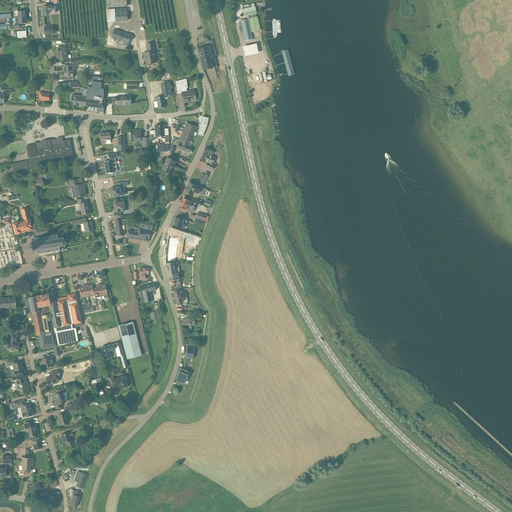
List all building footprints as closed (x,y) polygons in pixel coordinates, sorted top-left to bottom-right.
[(255,7),(254,3),(249,5),(249,4),(245,5),(246,7),(245,7),(246,9),(243,10),(244,16),(257,13),(255,7)] [(54,9),(54,12),(57,11),(57,6),(54,6),(54,8),(53,8),(53,6),(49,6),(43,7),(43,9),(42,9),(42,16),(48,15),(48,14),(49,14),(49,9),(53,9),(54,9)] [(127,20),(127,8),(106,10),(107,22),(127,20)] [(260,30),(258,17),(248,19),(248,20),(241,21),(242,25),(239,26),(241,34),(244,33),(245,41),(252,39),(250,32),(260,30)] [(54,34),(53,26),(44,27),(45,35),(54,34)] [(122,31),(114,29),(111,38),(120,41),(120,40),(124,41),(123,44),(128,46),(129,43),(130,39),(132,40),(133,35),(122,31)] [(155,53),(153,43),(146,44),(148,52),(143,53),(144,58),(145,58),(146,65),(156,63),(154,53),(155,53)] [(243,46),(246,56),(259,53),(257,43),(243,46)] [(70,44),(63,44),(63,47),(57,48),(58,59),(62,59),(62,60),(67,59),(67,52),(71,51),(70,44)] [(211,60),(213,59),(210,46),(207,46),(198,49),(201,61),(203,70),(213,68),(211,60)] [(295,75),(288,50),(281,52),(288,77),(295,75)] [(70,65),(64,66),(64,77),(69,77),(69,78),(73,78),(73,70),(77,69),(76,65),(83,65),(83,62),(82,61),(78,61),(76,61),(74,61),(70,62),(69,62),(70,65)] [(99,76),(100,67),(90,65),(89,74),(99,76)] [(72,95),(71,101),(74,101),(74,104),(86,106),(88,106),(87,110),(98,111),(98,110),(100,111),(99,111),(103,112),(104,107),(105,99),(103,99),(104,94),(102,77),(99,77),(96,76),(95,82),(88,81),(87,89),(83,89),(82,96),(75,95),(72,95)] [(181,89),(182,92),(187,91),(186,88),(188,88),(186,79),(175,81),(177,90),(181,89)] [(163,96),(156,97),(158,109),(165,108),(164,100),(166,99),(165,96),(172,95),(170,83),(166,83),(161,84),(163,96)] [(194,90),(187,91),(182,92),(183,102),(183,101),(191,99),(191,101),(196,100),(194,90)] [(42,93),(43,92),(40,91),(39,94),(39,99),(49,100),(50,94),(44,93),(42,93)] [(116,98),(112,98),(112,104),(116,104),(122,104),(123,105),(131,105),(131,99),(131,98),(131,96),(125,96),(117,96),(116,97),(116,98)] [(208,118),(202,117),(200,125),(197,134),(203,136),(206,126),(208,118)] [(196,127),(187,123),(185,128),(177,148),(190,153),(193,148),(190,147),(192,142),(190,141),(196,127)] [(155,130),(150,131),(150,140),(155,140),(154,139),(160,139),(159,125),(156,125),(156,126),(155,126),(155,130)] [(164,125),(160,125),(161,139),(165,138),(165,144),(170,143),(169,128),(165,129),(164,125)] [(130,139),(130,142),(134,142),(135,140),(135,141),(140,141),(140,131),(135,131),(135,130),(130,130),(130,133),(130,134),(131,139),(130,139)] [(110,140),(110,132),(100,133),(101,143),(106,143),(106,140),(110,140)] [(26,146),(29,161),(35,159),(36,166),(43,165),(65,161),(64,158),(73,156),(70,139),(63,141),(62,137),(57,138),(56,139),(53,140),(52,139),(41,141),(40,142),(37,143),(36,142),(34,142),(35,144),(26,146)] [(214,152),(205,148),(199,161),(206,164),(205,166),(212,170),(215,166),(212,165),(215,158),(212,156),(213,155),(212,155),(214,152)] [(117,157),(117,153),(108,154),(109,159),(110,160),(104,161),(106,173),(108,173),(108,174),(113,173),(113,172),(114,172),(113,166),(116,166),(115,158),(117,157)] [(176,161),(167,157),(161,169),(165,171),(163,174),(166,176),(168,175),(169,173),(173,166),(174,166),(176,161)] [(29,161),(26,161),(28,171),(37,169),(36,166),(35,159),(29,161)] [(14,174),(28,171),(26,161),(12,164),(14,174)] [(205,174),(200,183),(204,185),(208,176),(205,174)] [(42,178),(34,180),(36,188),(40,188),(44,187),(42,178)] [(70,179),(66,180),(67,185),(69,187),(71,186),(73,198),(74,198),(77,197),(81,196),(86,195),(85,191),(86,191),(85,188),(84,188),(84,184),(77,185),(76,180),(71,181),(70,179)] [(110,194),(110,196),(111,196),(112,196),(112,197),(121,195),(120,187),(128,185),(128,182),(121,183),(121,182),(113,184),(114,188),(110,188),(111,193),(110,193),(110,194)] [(207,190),(189,183),(185,192),(191,195),(192,191),(198,194),(198,193),(205,196),(207,190)] [(191,205),(193,202),(183,198),(179,206),(189,210),(189,211),(192,213),(195,207),(191,205)] [(88,206),(87,202),(80,203),(81,211),(82,215),(82,216),(91,214),(90,209),(88,209),(88,206)] [(124,205),(124,202),(114,203),(115,212),(114,212),(114,218),(119,217),(121,217),(120,211),(127,211),(126,205),(124,205)] [(32,230),(32,229),(34,228),(33,222),(31,223),(27,208),(21,210),(24,221),(20,222),(21,227),(24,226),(24,228),(27,227),(28,231),(32,230)] [(198,213),(196,218),(204,221),(207,222),(209,217),(206,216),(198,213)] [(172,225),(183,229),(184,225),(182,224),(184,220),(175,217),(172,225)] [(87,222),(86,218),(71,222),(72,225),(75,225),(75,226),(80,225),(80,223),(83,223),(85,232),(89,231),(89,232),(94,231),(91,221),(87,222)] [(128,225),(127,220),(120,220),(115,221),(117,236),(122,235),(125,235),(125,230),(123,230),(122,223),(124,223),(124,225),(128,225)] [(140,226),(140,229),(151,231),(151,229),(152,229),(153,223),(139,220),(138,221),(137,225),(138,226),(140,226)] [(21,227),(20,222),(13,223),(15,234),(28,231),(27,227),(24,228),(24,226),(21,227)] [(32,230),(34,237),(33,237),(33,238),(34,239),(34,242),(32,240),(31,241),(29,242),(30,244),(29,244),(30,250),(34,249),(34,250),(34,251),(36,250),(36,254),(35,254),(36,255),(37,254),(37,255),(41,254),(41,253),(59,250),(59,251),(60,251),(66,250),(65,246),(65,245),(66,243),(67,243),(67,242),(66,240),(67,239),(66,239),(64,238),(64,237),(63,233),(60,234),(60,232),(56,232),(57,235),(53,235),(53,234),(52,234),(52,235),(50,236),(49,227),(35,230),(34,228),(32,229),(32,230)] [(128,231),(127,238),(147,241),(148,238),(149,238),(151,231),(140,229),(137,228),(135,228),(135,232),(128,231)] [(174,261),(178,239),(169,238),(166,256),(170,256),(169,261),(174,261)] [(175,273),(173,262),(166,263),(168,275),(172,274),(173,280),(179,279),(178,273),(175,273)] [(148,274),(148,268),(140,268),(140,274),(139,275),(139,278),(141,278),(142,278),(142,279),(146,279),(145,274),(148,274)] [(139,291),(140,296),(143,296),(145,303),(147,302),(152,301),(150,291),(156,290),(155,283),(150,284),(142,286),(143,290),(139,291)] [(99,286),(101,296),(107,295),(105,284),(99,286)] [(88,297),(94,295),(93,287),(92,285),(86,286),(88,297)] [(88,297),(86,286),(79,287),(81,298),(88,297)] [(101,296),(99,286),(93,287),(94,295),(95,297),(101,296)] [(185,300),(182,291),(173,293),(176,304),(182,302),(182,301),(185,300)] [(28,307),(30,314),(32,313),(37,335),(38,335),(41,349),(58,346),(78,341),(76,328),(73,329),(72,327),(82,325),(77,303),(76,303),(76,302),(77,301),(76,293),(67,294),(68,296),(56,298),(55,292),(42,295),(35,296),(37,305),(28,307)] [(28,307),(37,305),(35,296),(29,297),(29,298),(23,299),(24,303),(25,303),(25,307),(28,307)] [(16,308),(15,297),(0,298),(0,309),(10,309),(10,315),(13,315),(13,308),(16,308)] [(195,325),(194,318),(188,319),(186,319),(181,320),(182,327),(195,325)] [(142,356),(133,322),(118,326),(127,359),(142,356)] [(17,335),(10,333),(9,343),(8,342),(7,349),(9,349),(9,350),(13,351),(14,350),(18,351),(19,343),(16,342),(17,335)] [(110,358),(108,351),(116,349),(118,356),(120,355),(124,368),(127,367),(121,342),(101,347),(105,360),(110,358)] [(188,344),(186,354),(193,355),(195,346),(195,345),(188,344)] [(54,365),(51,354),(47,355),(47,358),(42,359),(44,368),(54,365)] [(17,363),(15,359),(6,361),(7,365),(13,364),(15,375),(20,374),(25,373),(23,366),(22,366),(21,362),(17,363)] [(187,372),(187,371),(187,370),(186,370),(185,370),(182,369),(181,368),(180,368),(180,369),(179,369),(176,380),(184,383),(184,382),(186,375),(187,372)] [(60,377),(59,370),(52,372),(53,375),(47,377),(49,385),(58,382),(57,378),(60,377)] [(129,379),(128,375),(114,379),(113,376),(107,377),(109,384),(112,383),(113,387),(119,386),(120,389),(128,387),(126,380),(129,379)] [(28,392),(24,378),(19,379),(16,380),(19,394),(28,392)] [(56,401),(54,402),(55,408),(60,407),(62,407),(62,404),(66,403),(64,398),(67,397),(65,388),(63,389),(62,389),(63,392),(59,393),(55,394),(56,401)] [(11,403),(12,408),(21,406),(22,413),(23,417),(33,415),(32,409),(31,410),(29,404),(24,405),(23,400),(24,400),(11,403)] [(69,416),(68,412),(58,415),(59,420),(57,421),(58,425),(63,424),(68,423),(66,417),(69,416)] [(28,422),(24,423),(26,429),(28,429),(30,437),(34,436),(38,435),(37,430),(36,431),(35,425),(34,425),(33,421),(28,422)] [(73,436),(72,432),(61,435),(63,443),(66,442),(67,446),(73,444),(72,440),(71,441),(70,437),(73,436)] [(42,448),(40,440),(33,442),(35,450),(42,448)] [(8,451),(8,452),(10,453),(10,455),(6,455),(6,456),(4,455),(3,455),(2,463),(3,463),(11,463),(12,456),(12,451),(8,451)] [(31,458),(22,458),(22,461),(21,461),(21,466),(20,466),(20,473),(24,474),(24,472),(27,472),(27,470),(30,470),(30,466),(33,466),(33,458),(31,458)] [(74,481),(78,482),(80,475),(86,478),(87,475),(78,472),(74,481)] [(83,487),(86,478),(80,475),(78,482),(77,485),(83,487)] [(77,506),(80,497),(78,496),(79,491),(75,490),(71,504),(77,506)]
